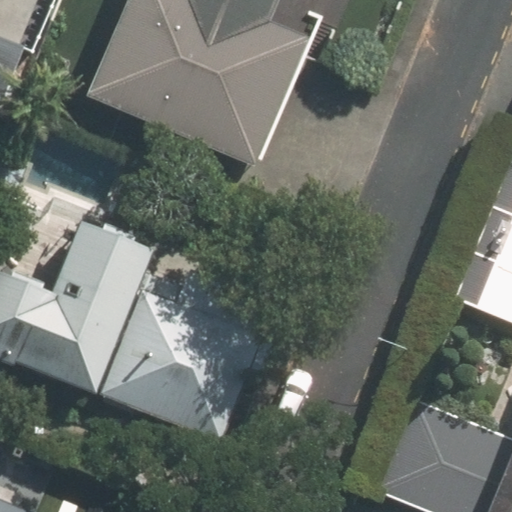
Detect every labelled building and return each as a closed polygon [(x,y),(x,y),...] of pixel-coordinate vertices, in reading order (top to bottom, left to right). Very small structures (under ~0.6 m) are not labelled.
[(0,0),(0,103),(22,50),(0,41),(0,0)] [(121,0),(80,102),(249,171),(308,27),(300,24),(310,0),(121,0)] [(511,156),(456,300),(511,322),(511,156)] [(251,333),(271,285),(196,254),(176,303),(143,289),(141,296),(102,279),(74,344),(34,327),(31,335),(0,321),(0,361),(78,394),(83,382),(101,390),(100,391),(207,436),(251,333)] [(511,511),(511,434),(488,490),(422,461),(400,511),(511,511)] [(31,511),(33,507),(0,493),(0,511),(31,511)]
